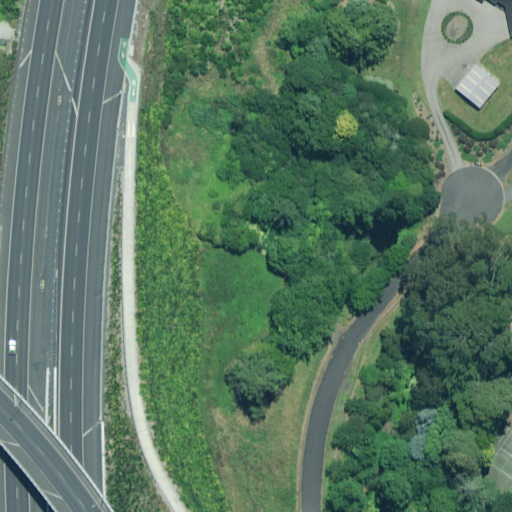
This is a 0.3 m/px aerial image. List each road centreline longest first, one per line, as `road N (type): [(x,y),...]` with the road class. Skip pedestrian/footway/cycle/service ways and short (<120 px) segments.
road 1 (motorway): [(107,0),(76,247),(74,511)]
road 2 (motorway): [(17,511),(19,287),(52,0)]
road 3 (residential): [(313,511),(310,479),(341,352),(470,198)]
road 4 (trunk): [(0,408),(84,511)]
